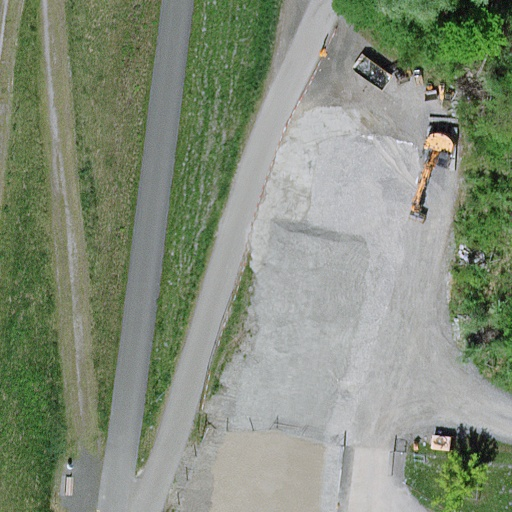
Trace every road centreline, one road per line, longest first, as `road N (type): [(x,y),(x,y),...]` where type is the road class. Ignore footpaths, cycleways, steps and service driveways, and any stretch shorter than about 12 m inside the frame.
road 1 (track): [(125,511),(184,0)]
road 2 (track): [(66,0),(127,474)]
road 3 (track): [(335,0),(336,12),(404,74),(439,154),(432,326),(474,381),(511,405)]
road 4 (track): [(27,0),(0,240)]
